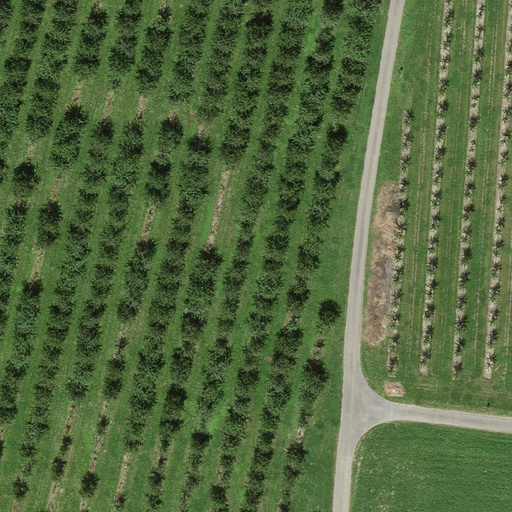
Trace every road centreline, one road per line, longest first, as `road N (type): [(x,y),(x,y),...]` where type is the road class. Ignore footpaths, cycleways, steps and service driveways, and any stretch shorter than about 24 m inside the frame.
road 1 (unclassified): [(353,408),(359,250),(398,0)]
road 2 (unclassified): [(353,408),(511,425)]
